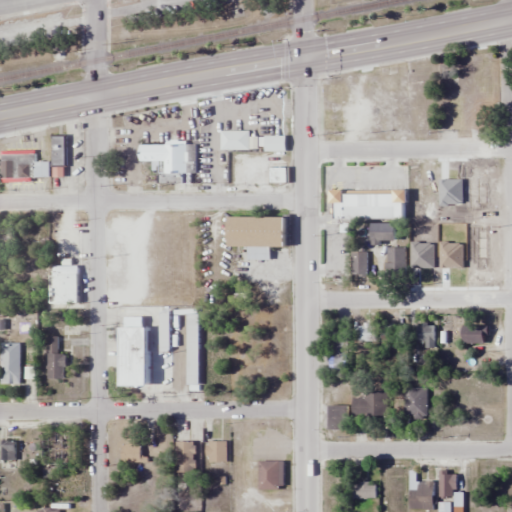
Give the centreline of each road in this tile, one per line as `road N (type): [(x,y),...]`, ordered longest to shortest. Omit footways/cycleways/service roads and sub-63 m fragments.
road 1 (trunk): [(0,114),(511,18)]
road 2 (tertiary): [(306,511),(304,57)]
road 3 (residential): [(511,451),(511,19)]
road 4 (residential): [(97,511),(96,95)]
road 5 (residential): [(0,411),(306,409)]
road 6 (residential): [(0,203),(305,201)]
road 7 (residential): [(511,149),(305,152)]
road 8 (residential): [(511,299),(305,301)]
road 9 (residential): [(511,450),(306,453)]
